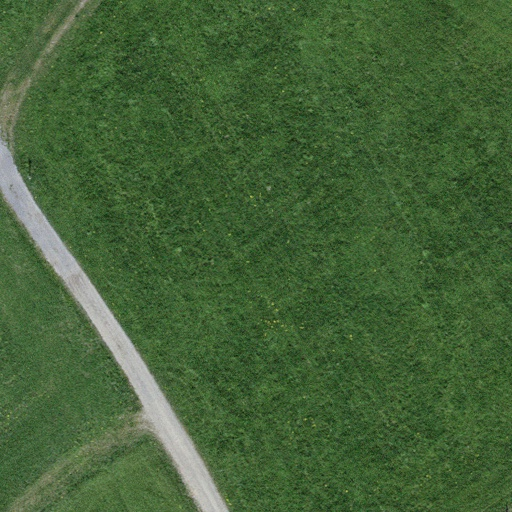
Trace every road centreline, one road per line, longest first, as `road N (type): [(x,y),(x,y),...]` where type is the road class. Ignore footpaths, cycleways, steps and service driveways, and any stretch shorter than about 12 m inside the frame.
road 1 (track): [(213,511),(0,160)]
road 2 (track): [(0,141),(37,43),(75,0)]
